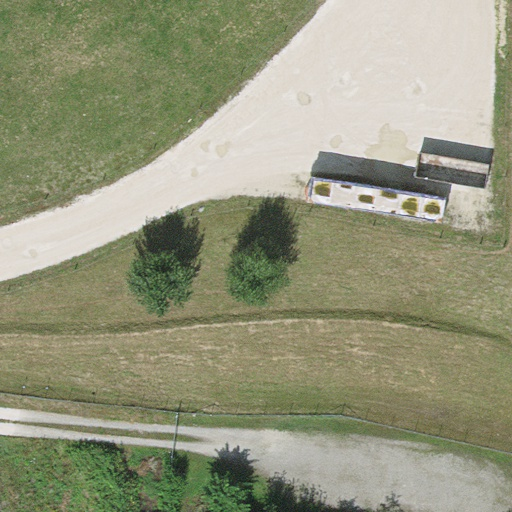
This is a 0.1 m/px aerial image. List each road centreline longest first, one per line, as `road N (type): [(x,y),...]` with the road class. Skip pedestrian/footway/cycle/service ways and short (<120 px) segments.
road 1 (track): [(0,420),(511,475)]
road 2 (track): [(0,257),(170,190),(300,100),(381,0)]
